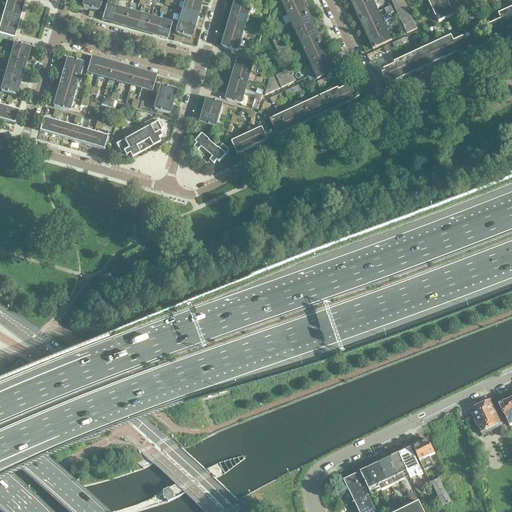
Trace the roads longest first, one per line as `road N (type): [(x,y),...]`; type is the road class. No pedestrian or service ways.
road 1 (motorway): [(511,210),(0,405)]
road 2 (motorway): [(0,445),(511,255)]
road 3 (unclassified): [(312,509),(308,489),(322,465),(511,375)]
road 4 (residential): [(188,195),(380,108)]
road 5 (tertiary): [(237,511),(92,382)]
road 6 (residential): [(167,189),(21,145)]
road 7 (residential): [(203,59),(60,17)]
road 8 (residential): [(55,36),(197,79)]
road 9 (trunk): [(95,511),(0,428)]
road 10 (tertiary): [(92,382),(0,307)]
